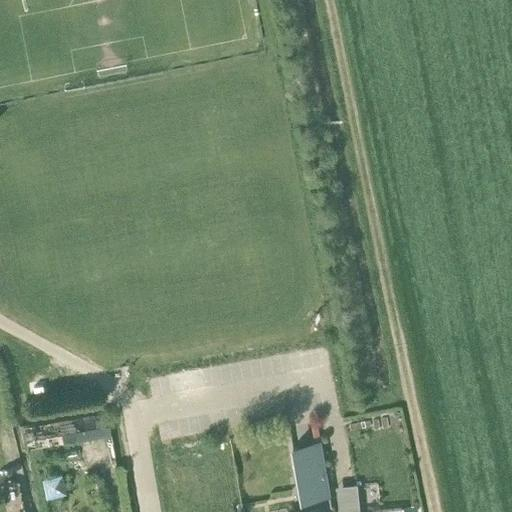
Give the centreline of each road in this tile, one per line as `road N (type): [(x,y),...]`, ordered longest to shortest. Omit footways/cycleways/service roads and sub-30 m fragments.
road 1 (track): [(431,511),(328,0)]
road 2 (residential): [(107,380),(131,415),(148,511)]
